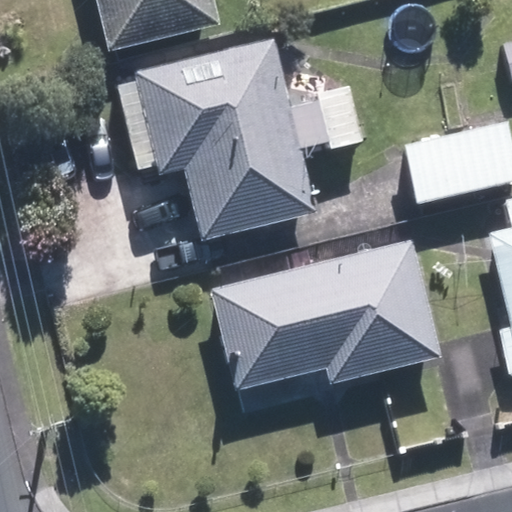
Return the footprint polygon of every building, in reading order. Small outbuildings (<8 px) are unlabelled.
[(214,0),(100,0),(111,44),(219,18),(214,0)] [(314,204),(273,38),(144,70),(167,166),(187,161),(204,230),(314,204)] [(407,145),(419,199),(511,177),(511,145),(506,122),(407,145)] [(511,227),(491,233),(511,315),(511,227)] [(409,240),(216,288),(239,383),(328,361),(331,376),(437,350),(409,240)]
